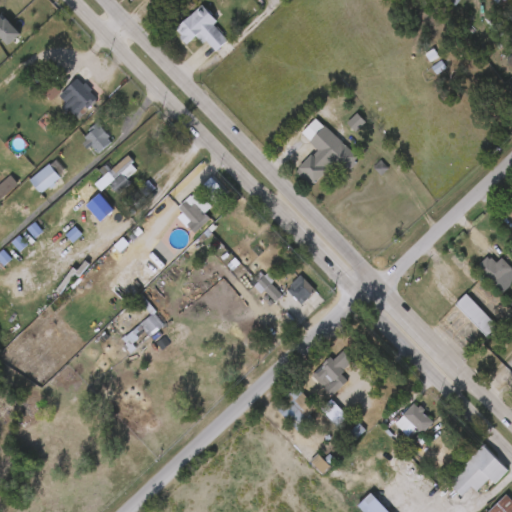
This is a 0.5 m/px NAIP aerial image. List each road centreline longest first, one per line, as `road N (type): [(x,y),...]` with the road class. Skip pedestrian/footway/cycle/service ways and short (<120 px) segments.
road 1 (secondary): [(63,0),(511,465)]
road 2 (secondary): [(511,427),(98,0)]
road 3 (tertiary): [(123,511),(511,167)]
